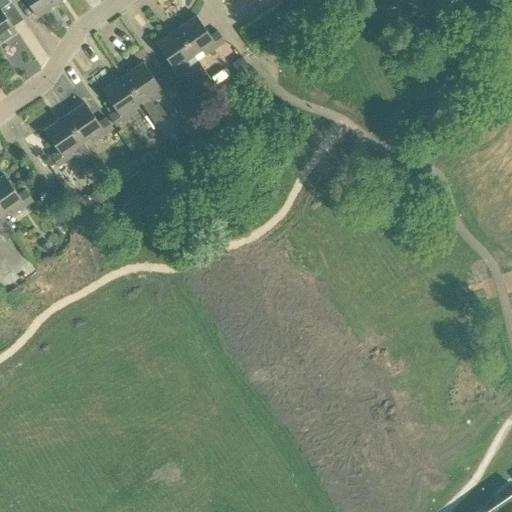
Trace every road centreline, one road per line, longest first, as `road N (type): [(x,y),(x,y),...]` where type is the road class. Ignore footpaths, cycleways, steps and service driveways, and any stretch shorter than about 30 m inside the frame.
road 1 (residential): [(270,511),(175,372),(0,489)]
road 2 (residential): [(0,112),(49,78),(80,28),(119,0)]
